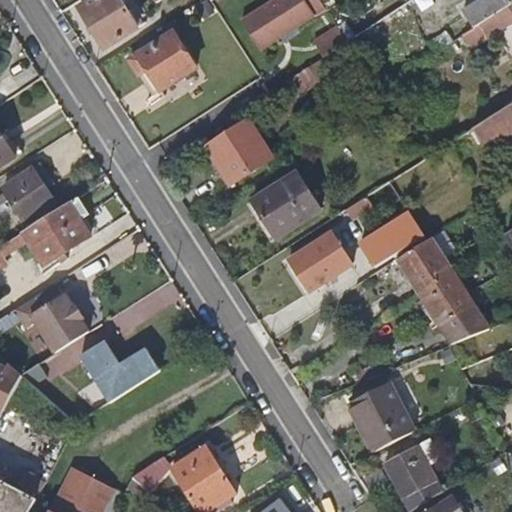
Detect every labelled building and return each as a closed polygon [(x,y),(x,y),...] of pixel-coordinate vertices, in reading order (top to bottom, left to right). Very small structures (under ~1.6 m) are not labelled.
[(141,33),(120,0),(102,0),(82,13),(109,54),(141,33)] [(262,53),(317,18),(304,0),(279,0),(242,23),(262,53)] [(511,8),(511,7),(511,0),(481,0),(465,10),(477,30),(479,29),(511,8)] [(218,14),(209,1),(197,8),(206,22),(218,14)] [(511,10),(511,8),(479,29),(487,41),(511,24),(511,10)] [(195,25),(191,18),(182,24),(186,31),(195,25)] [(347,24),(338,29),(347,43),(356,38),(347,24)] [(349,45),(347,43),(338,29),(338,28),(313,44),(324,61),(339,51),(349,45)] [(487,41),(479,29),(477,30),(464,38),(472,50),(487,41)] [(436,56),(455,44),(448,33),(431,45),(436,56)] [(198,71),(174,35),(132,63),(155,99),(198,71)] [(324,61),(288,84),(297,99),(348,66),(339,51),(324,61)] [(511,107),(474,132),(487,152),(511,136),(511,107)] [(274,162),(251,125),(208,152),(232,190),(274,162)] [(6,140),(0,131),(0,170),(25,155),(13,136),(6,140)] [(42,165),(34,170),(47,192),(55,186),(42,165)] [(47,192),(34,170),(4,189),(25,221),(54,203),(47,192)] [(277,243),(322,215),(298,176),(247,208),(256,224),(266,224),(277,243)] [(395,190),(392,184),(357,206),(362,214),(370,208),(369,207),(395,190)] [(78,200),(70,205),(0,249),(0,268),(8,264),(5,259),(31,242),(47,267),(50,272),(76,256),(72,251),(91,238),(80,221),(89,216),(78,200)] [(426,238),(409,211),(357,245),(374,271),(426,238)] [(460,253),(446,232),(429,243),(443,264),(460,253)] [(313,296),(355,267),(336,237),(293,265),(313,296)] [(429,243),(397,264),(418,296),(450,275),(443,264),(429,243)] [(450,275),(418,296),(452,349),(488,334),(450,275)] [(63,299),(55,287),(14,312),(0,321),(0,336),(22,323),(27,331),(36,325),(57,356),(90,334),(84,324),(86,323),(76,308),(74,310),(65,297),(63,299)] [(112,404),(162,373),(149,352),(122,369),(106,344),(83,359),(112,404)] [(456,364),(451,352),(440,357),(446,369),(456,364)] [(76,427),(95,415),(46,369),(42,365),(22,378),(23,378),(27,383),(76,427)] [(0,416),(2,418),(17,389),(0,380),(0,416)] [(352,408),(374,456),(413,436),(389,389),(352,408)] [(483,427),(475,414),(466,420),(473,433),(483,427)] [(387,467),(408,511),(417,511),(442,496),(429,470),(441,463),(431,443),(419,450),(387,467)] [(200,511),(210,511),(235,495),(206,449),(174,471),(200,511)] [(509,467),(504,459),(495,465),(500,473),(509,467)] [(171,467),(166,460),(134,480),(145,491),(164,476),(163,473),(171,467)] [(103,511),(115,490),(75,469),(52,511),(103,511)] [(17,484),(39,494),(46,480),(24,470),(17,484)] [(0,511),(30,511),(37,500),(0,480),(0,511)] [(438,510),(434,511),(466,511),(458,497),(438,510)]
